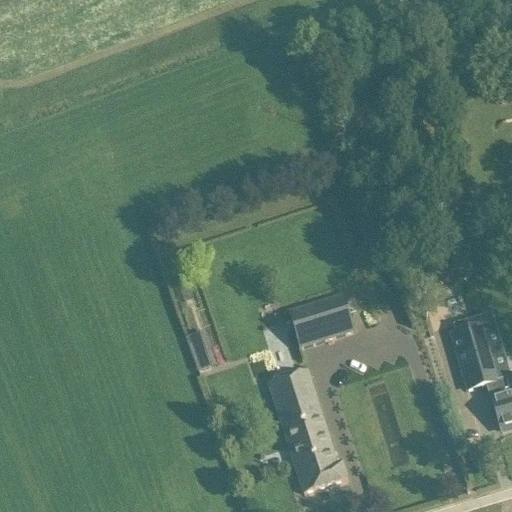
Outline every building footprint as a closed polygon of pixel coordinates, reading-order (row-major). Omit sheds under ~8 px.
[(396,50),(386,26),(356,38),(366,62),(396,50)] [(290,316),(301,352),(354,335),(343,299),(290,316)] [(457,334),(453,335),(469,393),(489,387),(502,433),(511,430),(511,379),(511,380),(509,375),(498,378),(484,326),(467,331),(465,323),(455,326),(457,334)] [(200,335),(188,339),(199,374),(212,370),(200,335)] [(343,464),(338,466),(308,373),(269,385),(304,496),(348,483),(343,464)]
